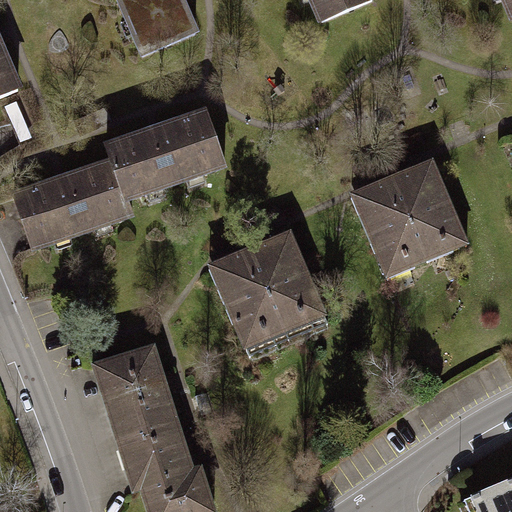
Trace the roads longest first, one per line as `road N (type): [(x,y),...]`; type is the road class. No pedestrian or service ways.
road 1 (residential): [(0,311),(75,511)]
road 2 (residential): [(511,410),(390,491)]
